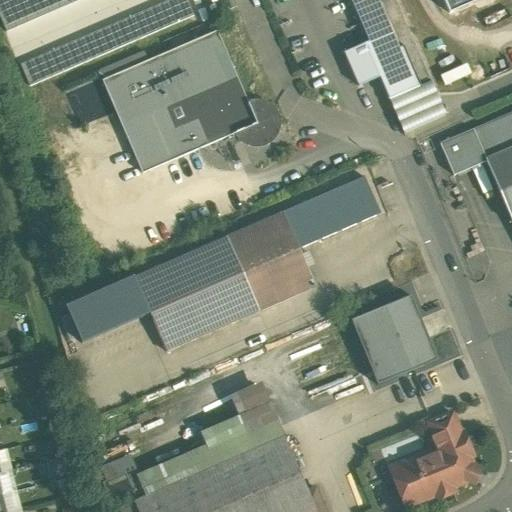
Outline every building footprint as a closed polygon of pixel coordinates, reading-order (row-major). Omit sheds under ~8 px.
[(0,0),(0,20),(5,32),(16,27),(3,0),(0,0)] [(3,0),(16,27),(27,22),(16,0),(3,0)] [(16,0),(27,22),(37,17),(29,0),(16,0)] [(29,0),(37,17),(48,12),(42,0),(29,0)] [(42,0),(48,12),(59,8),(55,0),(42,0)] [(173,0),(171,0),(162,4),(171,24),(182,19),(173,0)] [(187,0),(173,0),(182,19),(193,14),(187,0)] [(394,0),(349,0),(368,43),(343,53),(358,87),(379,79),(388,100),(430,83),(394,0)] [(442,0),(449,15),(484,0),(442,0)] [(162,4),(151,9),(160,29),(171,24),(162,4)] [(151,9),(140,14),(149,34),(160,29),(151,9)] [(140,14),(129,18),(138,39),(149,34),(140,14)] [(129,18),(118,23),(127,43),(138,39),(129,18)] [(118,23),(107,28),(116,48),(127,43),(118,23)] [(107,28),(96,33),(105,53),(116,48),(107,28)] [(111,78),(102,82),(142,175),(228,137),(230,141),(239,136),(245,142),(252,145),(261,145),(268,141),(274,135),(276,127),(275,118),(271,111),(264,106),(256,104),(248,106),(216,32),(148,62),(144,52),(107,68),(111,78)] [(96,33),(85,38),(94,58),(105,53),(96,33)] [(85,38),(74,43),(83,63),(94,58),(85,38)] [(74,43),(63,48),(72,68),(83,63),(74,43)] [(63,48),(52,52),(61,73),(72,68),(63,48)] [(52,52),(41,57),(50,77),(61,73),(52,52)] [(41,57),(30,62),(39,82),(50,77),(41,57)] [(30,62),(19,67),(28,87),(39,82),(30,62)] [(75,89),(87,121),(109,112),(103,98),(106,97),(99,79),(75,89)] [(430,83),(388,100),(403,134),(445,116),(440,105),(431,83),(430,83)] [(511,113),(439,145),(453,177),(486,162),(511,223),(511,113)] [(364,179),(282,213),(298,251),(380,216),(364,179)] [(282,213),(132,277),(148,314),(165,353),(314,289),(298,251),(282,213)] [(80,344),(148,314),(132,277),(64,307),(68,315),(77,336),(80,344)] [(410,297),(350,322),(378,386),(437,361),(410,297)] [(77,336),(68,315),(59,319),(68,340),(77,336)] [(135,476),(145,498),(282,439),(259,386),(230,398),(238,417),(200,433),(206,446),(135,476)] [(451,415),(427,425),(435,447),(460,437),(451,415)] [(460,437),(435,447),(436,450),(438,449),(440,454),(413,465),(414,468),(398,475),(407,497),(422,491),(426,502),(435,498),(436,501),(454,493),(451,488),(465,482),(473,486),(479,471),(471,468),(467,459),(471,457),(462,436),(460,437)] [(145,498),(134,503),(137,511),(264,511),(306,494),(305,493),(282,439),(145,498)] [(100,469),(107,484),(134,472),(136,472),(129,457),(100,469)] [(134,503),(145,498),(135,476),(134,472),(107,484),(103,485),(114,511),(134,503)] [(306,494),(264,511),(323,511),(314,490),(305,493),(306,494)] [(137,511),(134,503),(114,511),(137,511)]
